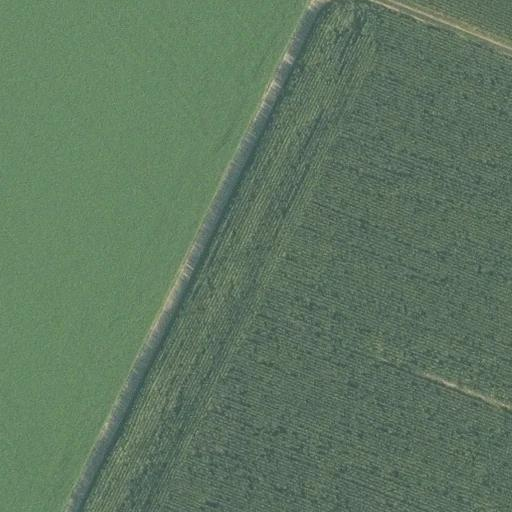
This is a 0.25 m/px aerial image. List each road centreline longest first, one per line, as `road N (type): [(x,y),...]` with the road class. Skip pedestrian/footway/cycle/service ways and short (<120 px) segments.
road 1 (track): [(314,0),(69,511)]
road 2 (track): [(511,56),(368,0)]
